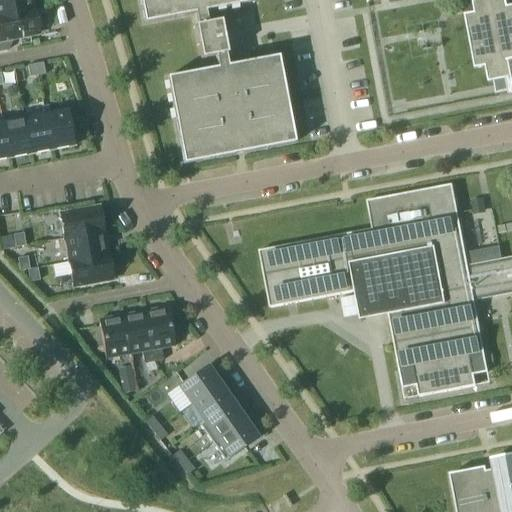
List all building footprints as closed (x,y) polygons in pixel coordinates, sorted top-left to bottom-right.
[(31,0),(0,0),(0,16),(33,10),(31,0)] [(278,57),(227,67),(225,55),(227,54),(223,37),(220,21),(210,23),(208,11),(255,2),(254,0),(139,0),(144,24),(194,14),(197,26),(195,26),(201,59),(215,57),(217,68),(166,78),(183,165),(239,154),(294,144),(278,57)] [(511,5),(507,6),(505,0),(367,0),(368,1),(373,0),(476,0),(472,1),(474,12),(464,14),(474,68),(485,66),(488,82),(507,78),(510,94),(511,93),(511,5)] [(0,52),(7,51),(5,40),(38,33),(34,9),(33,10),(0,16),(0,52)] [(42,63),(35,64),(37,76),(45,75),(42,63)] [(35,64),(27,66),(29,78),(37,76),(35,64)] [(67,110),(45,114),(52,150),(74,146),(67,110)] [(45,114),(24,118),(31,155),(52,150),(45,114)] [(0,160),(9,159),(2,122),(3,122),(2,118),(0,118),(0,160)] [(3,122),(2,122),(9,159),(31,155),(24,118),(3,122)] [(511,281),(472,289),(468,269),(452,185),(367,201),(372,230),(259,251),(270,308),(288,305),(295,303),(327,297),(364,290),(368,309),(377,308),(387,306),(394,342),(402,389),(417,387),(419,397),(476,386),(474,376),(488,373),(474,299),(500,294),(511,291),(511,281)] [(103,232),(99,208),(60,216),(64,240),(103,233),(103,232)] [(506,232),(505,225),(497,226),(498,234),(506,232)] [(103,233),(64,240),(68,262),(107,255),(103,233)] [(15,247),(25,246),(23,234),(13,236),(15,247)] [(107,255),(68,262),(72,286),(112,279),(107,255)] [(19,271),(27,270),(29,269),(27,258),(17,259),(19,271)] [(511,260),(468,269),(472,289),(511,281),(511,260)] [(29,282),(39,281),(37,269),(29,270),(29,269),(27,270),(29,282)] [(167,307),(144,312),(154,362),(163,361),(161,349),(174,347),(167,307)] [(154,362),(144,312),(121,316),(128,355),(141,353),(144,364),(154,362)] [(128,355),(121,316),(98,320),(105,359),(128,355)] [(178,387),(190,404),(220,383),(207,366),(178,387)] [(120,380),(123,394),(136,392),(133,377),(120,380)] [(202,422),(232,401),(220,383),(190,404),(202,422)] [(232,401),(202,422),(198,425),(211,443),(245,420),(232,401)] [(152,432),(159,426),(151,417),(145,422),(152,432)] [(245,420),(211,443),(224,462),(258,438),(245,420)] [(159,426),(152,432),(160,441),(166,436),(159,426)] [(180,466),(186,461),(179,451),(172,456),(180,466)] [(511,511),(511,455),(491,460),(493,471),(487,472),(486,468),(450,475),(456,511),(511,511)] [(194,470),(186,461),(180,466),(187,475),(194,470)] [(285,495),(267,506),(271,511),(281,511),(291,506),(285,495)]
